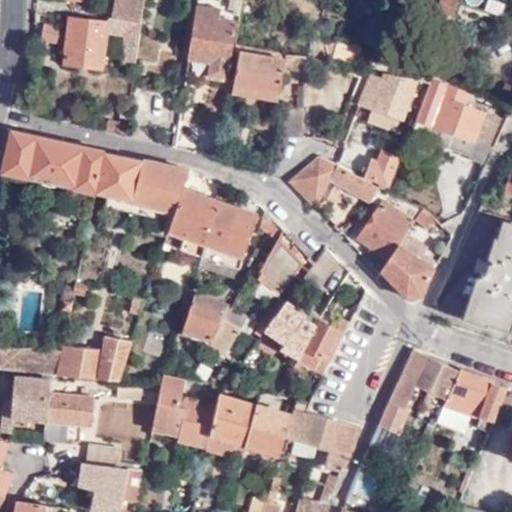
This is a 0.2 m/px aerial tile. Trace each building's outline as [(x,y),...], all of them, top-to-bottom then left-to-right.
[(114,0),(113,11),(102,11),(102,16),(139,20),(141,0),(114,0)] [(239,0),(229,0),(229,7),(233,7),(232,14),(237,15),(239,0)] [(449,31),(458,1),(454,0),(440,0),(435,18),(440,20),(438,27),(449,31)] [(194,5),(186,58),(210,61),(207,77),(225,79),(233,21),(217,19),(219,8),(194,5)] [(139,20),(102,16),(70,14),(63,65),(100,69),(107,28),(128,30),(125,57),(134,58),(139,20)] [(61,39),(63,23),(44,21),(43,37),(61,39)] [(281,71),(302,76),(302,61),(232,45),(225,90),(280,99),(283,85),(278,84),(281,71)] [(436,83),(444,53),(436,51),(428,81),(430,82),(436,83)] [(402,122),(415,83),(394,77),(382,73),(380,80),(367,78),(359,110),(373,114),(371,125),(385,128),(387,118),(402,122)] [(476,143),(487,146),(481,126),(485,114),(465,108),(468,96),(430,83),(416,126),(424,129),(422,136),(473,153),(476,143)] [(283,134),(302,137),(302,111),(283,109),(283,134)] [(481,126),(496,117),(485,114),(481,126)] [(108,120),(106,131),(124,136),(127,118),(120,117),(119,122),(108,120)] [(399,132),(402,122),(387,118),(385,128),(399,132)] [(11,131),(1,171),(93,193),(103,152),(11,131)] [(489,158),(493,148),(487,146),(476,143),(473,153),(489,158)] [(216,156),(223,158),(225,149),(217,147),(216,156)] [(103,152),(93,193),(93,196),(172,215),(178,189),(182,171),(103,152)] [(367,179),(398,158),(382,153),(377,164),(373,163),(367,179)] [(368,201),(377,187),(351,175),(338,166),(338,164),(319,155),(289,180),(314,206),(316,202),(321,203),(326,193),(323,189),(328,180),(368,201)] [(511,163),(502,192),(511,195),(511,163)] [(416,219),(422,209),(391,194),(377,187),(368,201),(378,206),(358,237),(388,257),(391,259),(399,245),(408,232),(416,219)] [(201,256),(218,202),(178,189),(172,215),(162,243),(201,256)] [(256,214),(218,202),(201,256),(238,268),(256,214)] [(422,209),(416,219),(427,229),(436,219),(430,214),(422,209)] [(271,234),(277,222),(265,211),(258,229),(271,234)] [(279,292),(305,253),(285,231),(277,222),(271,234),(270,236),(278,242),(257,275),(277,291),(279,292)] [(507,329),(511,313),(511,224),(504,222),(493,254),(486,273),(482,272),(467,315),(507,329)] [(399,245),(429,264),(437,252),(408,232),(399,245)] [(327,272),(337,256),(325,244),(313,261),(302,276),(316,286),(325,271),(327,272)] [(420,295),(434,268),(429,264),(399,245),(391,259),(388,257),(380,268),(405,295),(420,295)] [(270,302),(277,291),(257,275),(249,287),(270,302)] [(283,346),(300,353),(316,323),(301,315),(309,302),(291,291),(282,305),(267,326),(264,330),(283,346)] [(83,295),(73,293),(71,303),(81,305),(83,295)] [(209,347),(226,308),(193,294),(182,335),(209,347)] [(141,309),(144,300),(136,297),(132,306),(141,309)] [(262,323),(267,326),(282,305),(276,301),(262,323)] [(59,320),(67,321),(69,313),(60,312),(59,320)] [(323,372),(344,330),(318,319),(316,323),(300,353),(309,357),(313,349),(321,353),(315,368),(323,372)] [(240,331),(223,322),(209,348),(216,351),(213,355),(223,360),(225,357),(240,331)] [(61,348),(59,372),(119,376),(132,335),(103,331),(102,343),(63,339),(61,348)] [(0,344),(0,367),(52,371),(59,372),(61,348),(0,344)] [(416,377),(426,355),(413,347),(377,424),(393,431),(416,377)] [(260,354),(251,348),(242,362),(250,368),(260,354)] [(455,370),(426,355),(416,377),(444,390),(446,391),(455,370)] [(437,420),(464,430),(470,414),(478,416),(475,425),(487,430),(507,387),(458,371),(444,400),(437,420)] [(12,417),(46,418),(50,392),(52,374),(43,373),(43,376),(14,375),(12,400),(4,399),(2,432),(12,432),(12,417)] [(165,376),(162,385),(151,433),(206,446),(215,408),(183,400),(187,381),(165,376)] [(118,397),(142,398),(142,388),(118,387),(118,397)] [(433,412),(441,396),(426,390),(419,405),(433,412)] [(46,418),(44,437),(50,437),(66,437),(66,425),(91,427),(92,394),(50,392),(46,418)] [(215,408),(206,446),(205,449),(240,459),(245,444),(279,454),(291,412),(221,392),(219,394),(215,408)] [(296,396),(293,406),(296,407),(302,408),(305,399),(296,396)] [(302,408),(296,407),(288,436),(320,446),(330,416),(302,408)] [(326,462),(343,467),(362,424),(330,416),(320,446),(330,449),(326,462)] [(0,502),(3,490),(9,473),(0,469),(0,465),(8,441),(0,438),(0,502)] [(88,443),(84,461),(120,466),(123,448),(88,443)] [(80,463),(75,485),(94,489),(89,509),(103,511),(116,511),(120,496),(134,499),(135,493),(140,471),(125,468),(125,469),(80,463)] [(369,504),(378,474),(359,468),(350,499),(369,504)] [(326,484),(335,487),(340,475),(330,473),(326,484)] [(281,476),(273,474),(267,496),(274,499),(281,476)] [(298,499),(294,511),(327,511),(335,487),(326,484),(320,502),(298,499)] [(389,502),(394,494),(379,486),(375,493),(389,502)] [(254,495),(250,508),(261,511),(266,499),(254,495)] [(278,511),(282,501),(274,499),(267,496),(266,499),(261,511),(278,511)] [(497,511),(498,511),(456,499),(450,511),(497,511)] [(48,511),(49,505),(19,501),(13,501),(12,508),(11,511),(48,511)]
